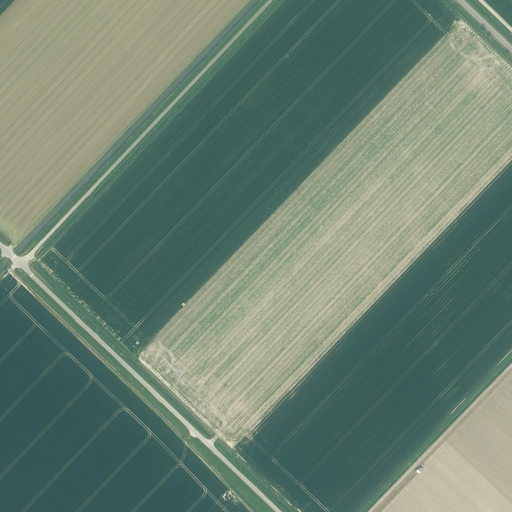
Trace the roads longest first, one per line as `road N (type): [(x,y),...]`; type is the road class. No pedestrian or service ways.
road 1 (unclassified): [(20,265),(270,0)]
road 2 (unclassified): [(277,511),(20,265)]
